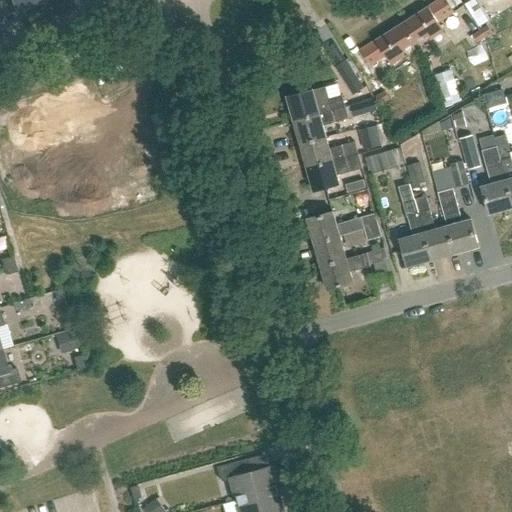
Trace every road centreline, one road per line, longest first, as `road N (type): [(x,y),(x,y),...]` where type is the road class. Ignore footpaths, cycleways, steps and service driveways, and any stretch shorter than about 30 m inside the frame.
road 1 (residential): [(290,336),(196,0)]
road 2 (residential): [(511,274),(290,336)]
road 3 (residential): [(339,511),(290,336)]
road 4 (unclassified): [(0,58),(160,0)]
